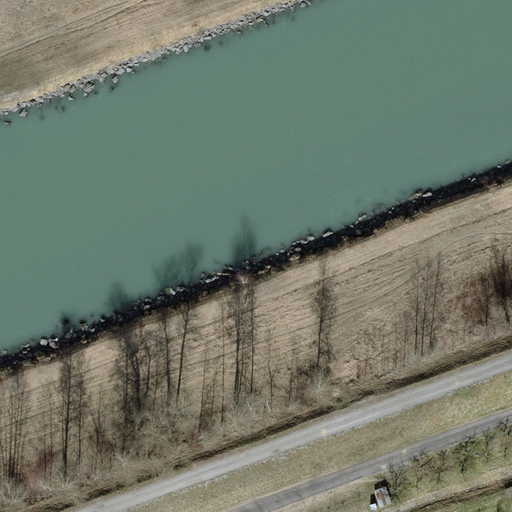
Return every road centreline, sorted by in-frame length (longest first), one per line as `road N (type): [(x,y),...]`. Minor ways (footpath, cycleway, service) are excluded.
road 1 (track): [(511,358),(92,511)]
road 2 (track): [(511,413),(241,511)]
